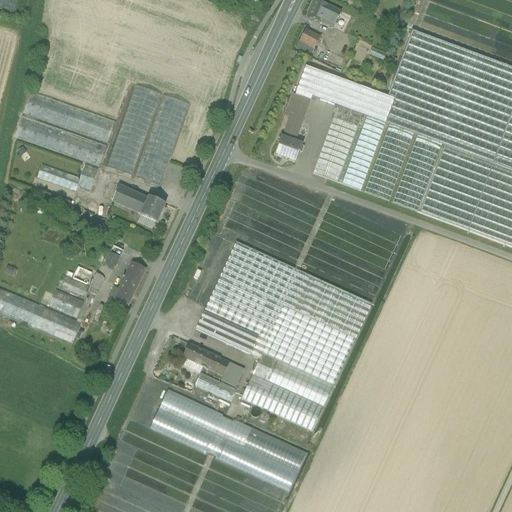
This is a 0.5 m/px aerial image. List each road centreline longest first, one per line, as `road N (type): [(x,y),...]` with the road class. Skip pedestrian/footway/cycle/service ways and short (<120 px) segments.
road 1 (primary): [(61,511),(295,0)]
road 2 (track): [(511,259),(226,152)]
